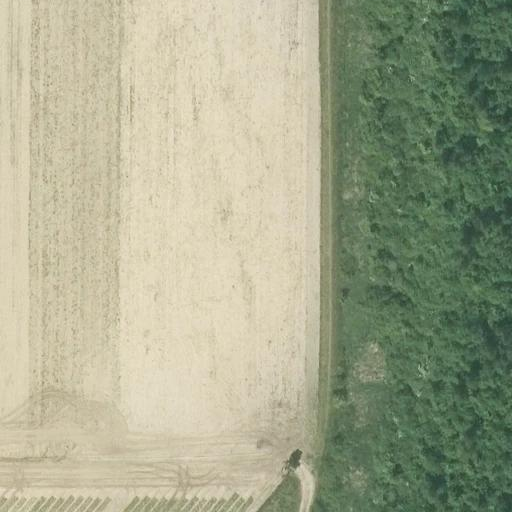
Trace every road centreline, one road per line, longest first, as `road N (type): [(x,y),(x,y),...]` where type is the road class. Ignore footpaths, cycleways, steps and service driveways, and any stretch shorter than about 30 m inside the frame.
road 1 (track): [(318,461),(333,404),(334,0)]
road 2 (track): [(318,461),(0,460)]
